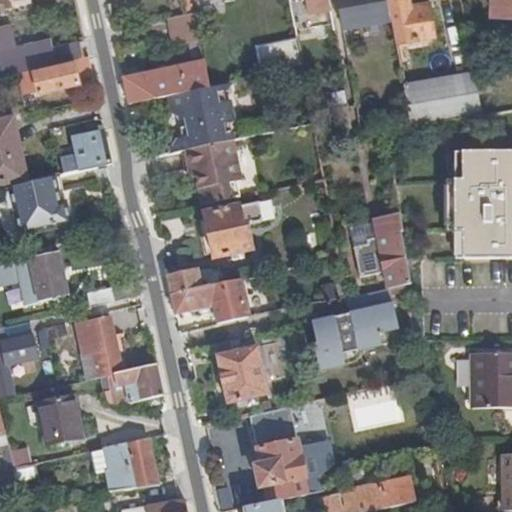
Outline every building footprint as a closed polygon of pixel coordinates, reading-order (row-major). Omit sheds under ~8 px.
[(197,13),(195,0),(183,0),(186,15),(197,13)] [(338,0),(346,42),(357,40),(353,17),(360,16),(357,0),(338,0)] [(410,0),(388,0),(396,41),(436,34),(430,2),(412,6),(410,0)] [(511,0),(493,0),(493,12),(511,12),(511,0)] [(203,42),(197,13),(186,15),(170,18),(175,47),(191,44),(203,42)] [(11,25),(0,26),(0,48),(4,75),(21,71),(34,68),(86,56),(82,41),(54,48),(52,39),(15,48),(11,25)] [(304,66),(299,39),(260,47),(265,75),(304,66)] [(204,49),(203,42),(191,44),(192,51),(204,49)] [(206,57),(204,49),(192,51),(194,59),(206,57)] [(94,72),(90,55),(86,56),(34,68),(38,83),(33,83),(34,91),(81,81),(80,75),(94,72)] [(206,61),(126,77),(131,103),(175,94),(211,87),(206,61)] [(411,128),(483,115),(476,75),(404,86),(411,128)] [(224,102),(220,85),(211,87),(175,94),(179,113),(185,112),(189,127),(183,129),(188,151),(233,141),(234,141),(231,124),(235,123),(230,100),(224,102)] [(345,108),(349,107),(347,92),(330,95),(332,110),(345,108)] [(348,129),(345,108),(332,110),(331,110),(334,123),(315,127),(317,134),(348,129)] [(334,123),(331,110),(313,113),(315,124),(315,127),(334,123)] [(0,121),(0,188),(10,186),(29,182),(23,154),(18,155),(11,119),(0,121)] [(60,169),(61,174),(113,162),(107,130),(74,138),(80,165),(60,169)] [(205,205),(242,197),(238,182),(242,180),(233,141),(188,151),(191,170),(196,168),(198,176),(205,205)] [(511,153),(464,153),(464,180),(457,181),(457,231),(465,231),(465,260),(511,259),(511,153)] [(29,182),(10,186),(21,235),(73,223),(67,199),(62,200),(57,175),(29,182)] [(266,223),(262,203),(207,214),(216,257),(253,250),(249,226),(266,223)] [(397,286),(411,282),(400,213),(375,218),(379,237),(368,239),(369,244),(355,247),(361,277),(386,272),(388,288),(397,286)] [(60,243),(23,252),(25,259),(60,251),(60,243)] [(71,295),(60,251),(25,259),(19,260),(28,304),(71,295)] [(9,255),(0,257),(0,267),(11,265),(9,255)] [(169,278),(173,295),(204,287),(201,271),(169,278)] [(142,295),(138,279),(113,286),(113,288),(90,294),(93,306),(142,295)] [(218,326),(239,321),(231,282),(204,287),(173,295),(177,315),(214,307),(218,326)] [(321,303),(348,297),(345,283),(319,289),(321,303)] [(408,341),(397,286),(388,288),(348,297),(351,313),(314,320),(318,340),(316,344),(322,371),(343,366),(345,354),(408,341)] [(82,349),(88,379),(109,375),(123,371),(111,318),(78,325),(83,348),(82,349)] [(9,342),(5,326),(0,327),(0,343),(3,343),(9,342)] [(0,397),(15,394),(3,343),(0,343),(0,397)] [(269,394),(260,346),(219,356),(229,403),(269,394)] [(511,354),(472,355),(473,410),(511,408),(511,354)] [(163,396),(157,364),(123,371),(109,375),(115,403),(131,400),(131,403),(163,396)] [(44,388),(57,385),(54,375),(42,378),(44,388)] [(369,409),(365,390),(341,395),(344,414),(369,409)] [(83,437),(74,396),(39,404),(49,445),(83,437)] [(0,445),(8,443),(0,409),(0,445)] [(160,485),(150,438),(95,450),(100,471),(106,470),(111,493),(160,485)] [(318,493),(324,492),(309,482),(300,440),(259,449),(262,464),(257,465),(261,487),(267,486),(270,503),(274,502),(284,499),(318,493)] [(0,473),(14,469),(8,443),(0,445),(0,473)] [(37,464),(14,469),(17,481),(40,475),(37,464)] [(367,511),(436,498),(435,491),(430,491),(430,490),(413,492),(411,480),(340,493),(341,500),(326,502),(327,511),(367,511)] [(11,483),(12,490),(19,488),(18,482),(11,483)] [(188,511),(186,500),(182,501),(181,499),(178,499),(178,502),(150,506),(128,511),(188,511)] [(285,511),(284,499),(274,502),(275,511),(285,511)] [(275,511),(274,502),(270,503),(244,508),(245,511),(275,511)]
